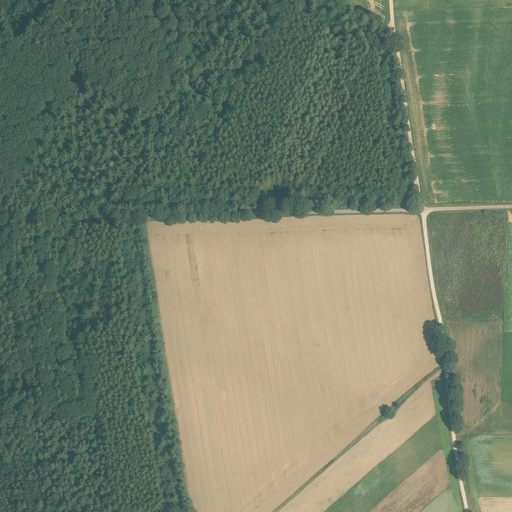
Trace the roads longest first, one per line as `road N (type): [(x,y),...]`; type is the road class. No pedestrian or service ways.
road 1 (unclassified): [(511,207),(0,218)]
road 2 (track): [(468,511),(394,35)]
road 3 (track): [(146,216),(148,120),(0,36)]
